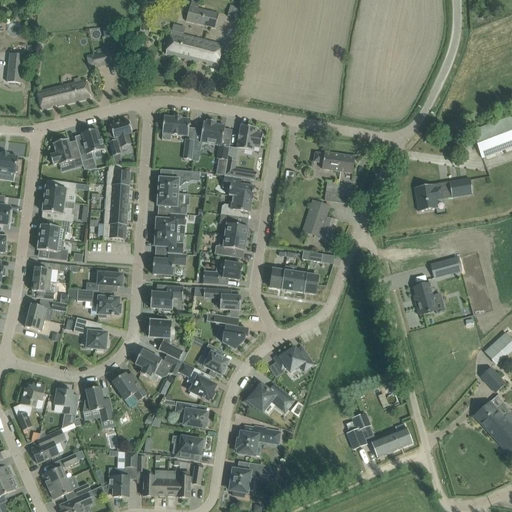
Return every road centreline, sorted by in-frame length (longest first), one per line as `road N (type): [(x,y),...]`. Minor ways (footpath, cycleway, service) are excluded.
road 1 (residential): [(3,360),(87,373),(129,346),(148,103)]
road 2 (residential): [(445,511),(369,246),(359,235)]
road 3 (residential): [(3,360),(41,129)]
road 4 (residential): [(276,339),(254,289),(278,117)]
road 5 (residential): [(203,511),(214,496),(236,385),(276,339)]
road 6 (unclassified): [(456,0),(441,77),(399,139)]
road 7 (track): [(293,511),(426,453)]
road 8 (residential): [(276,339),(319,319),(331,304),(359,235)]
road 9 (residential): [(278,117),(148,103)]
road 10 (residential): [(399,139),(278,117)]
